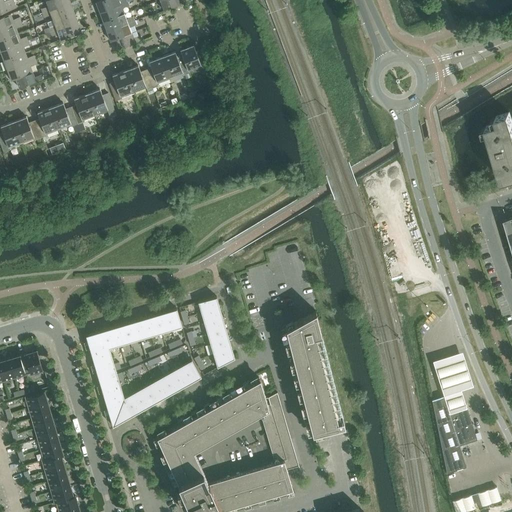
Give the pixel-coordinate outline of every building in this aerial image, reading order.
[(0,13),(16,7),(13,0),(3,0),(0,1),(0,13)] [(43,13),(71,2),(69,0),(47,0),(45,1),(48,6),(42,8),(43,13)] [(100,0),(96,2),(100,11),(128,1),(127,0),(100,0)] [(189,0),(188,0),(159,0),(160,0),(164,10),(189,0)] [(123,9),(130,6),(128,1),(100,11),(103,21),(125,13),(123,9)] [(45,17),(51,15),(53,20),(74,12),(71,2),(43,13),(45,17)] [(51,32),(78,21),(74,12),(53,20),(48,22),(50,26),(49,27),(51,32)] [(11,13),(0,17),(0,28),(21,21),(19,17),(13,19),(11,13)] [(134,17),(127,19),(125,13),(103,21),(107,31),(135,20),(134,17)] [(130,27),(136,25),(135,20),(107,31),(111,41),(115,39),(115,38),(132,32),(130,27)] [(16,28),(22,26),(21,21),(0,28),(0,39),(18,33),(16,28)] [(60,39),(82,31),(78,21),(51,32),(52,36),(58,34),(60,39)] [(142,40),(140,35),(134,37),(132,32),(115,38),(115,39),(119,49),(125,46),(142,40)] [(26,36),(20,38),(18,33),(0,39),(0,49),(0,51),(28,40),(26,36)] [(23,47),(30,44),(28,40),(0,51),(4,60),(25,52),(23,47)] [(193,44),(180,49),(183,55),(189,73),(190,72),(189,70),(201,66),(202,68),(208,66),(202,48),(196,51),(193,44)] [(177,58),(175,51),(162,56),(170,77),(182,73),(183,75),(185,74),(189,73),(183,55),(180,49),(183,56),(177,58)] [(34,55),(27,58),(25,52),(4,60),(8,70),(35,59),(34,55)] [(149,61),(151,67),(146,69),(152,87),(159,84),(158,82),(170,77),(162,56),(149,61)] [(30,66),(37,63),(35,59),(8,70),(11,80),(16,78),(16,77),(32,71),(30,66)] [(138,65),(136,66),(125,70),(133,91),(145,86),(146,89),(152,87),(146,69),(140,71),(138,65)] [(122,98),(121,96),(133,91),(125,70),(112,75),(115,81),(109,83),(115,100),(122,98)] [(43,79),(41,74),(34,76),(32,71),(16,77),(16,78),(20,88),(43,79)] [(102,95),(100,88),(87,93),(95,114),(108,110),(110,116),(116,114),(108,92),(102,95)] [(74,98),(77,104),(71,106),(78,124),(84,121),(83,119),(95,114),(87,93),(74,98)] [(66,108),(63,102),(51,107),(59,128),(71,124),(72,126),(78,124),(71,106),(66,108)] [(38,112),(40,118),(34,120),(41,138),(47,135),(46,133),(59,128),(51,107),(38,112)] [(498,123),(486,126),(503,181),(511,178),(511,119),(510,112),(496,116),(498,123)] [(29,122),(26,116),(14,121),(22,142),(34,138),(35,140),(41,138),(34,120),(29,122)] [(10,149),(9,147),(22,142),(14,121),(1,126),(3,132),(0,133),(0,141),(4,151),(10,149)] [(235,357),(217,296),(198,301),(217,367),(235,357)] [(110,348),(182,326),(177,308),(168,310),(86,334),(113,426),(201,376),(192,359),(124,397),(119,379),(117,373),(116,369),(114,363),(110,348)] [(345,424),(316,310),(286,327),(312,433),(345,424)] [(33,351),(19,355),(25,374),(42,369),(38,353),(37,349),(32,350),(33,351)] [(444,396),(448,411),(466,405),(461,390),(472,387),(460,351),(432,360),(444,396)] [(25,374),(19,355),(9,358),(15,377),(25,374)] [(15,377),(9,358),(0,360),(0,365),(4,380),(15,377)] [(277,392),(268,397),(270,404),(268,405),(260,378),(157,436),(191,511),(215,511),(293,489),(287,469),(298,465),(299,468),(300,468),(277,392)] [(48,402),(45,391),(26,397),(29,407),(48,402)] [(432,400),(447,473),(457,469),(466,466),(459,445),(477,439),(466,405),(458,408),(448,411),(444,396),(438,398),(432,400)] [(51,412),(48,402),(29,407),(32,418),(51,412)] [(54,423),(51,412),(32,418),(35,428),(54,423)] [(57,433),(54,423),(35,428),(38,439),(57,433)] [(60,444),(57,433),(38,439),(41,449),(60,444)] [(63,454),(60,444),(41,449),(44,459),(42,460),(63,454)] [(63,454),(42,460),(45,470),(64,465),(61,455),(63,454)] [(67,475),(64,465),(45,470),(49,481),(67,475)] [(71,485),(67,475),(49,481),(52,491),(71,485)] [(73,495),(71,485),(52,491),(55,501),(76,495),(75,495),(73,495)] [(497,486),(452,500),(455,511),(461,511),(501,500),(500,494),(497,486)] [(79,506),(76,495),(55,501),(55,502),(57,502),(60,511),(79,506)]
